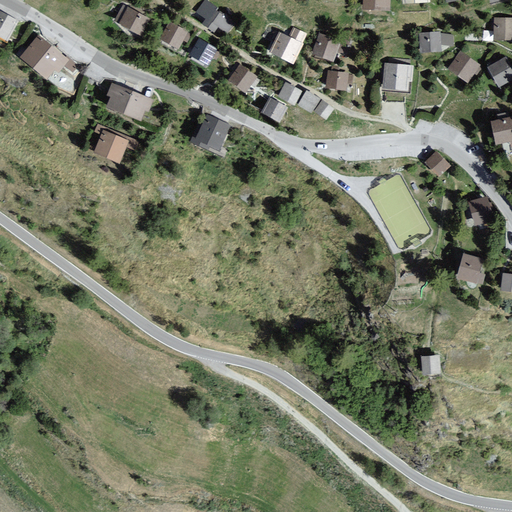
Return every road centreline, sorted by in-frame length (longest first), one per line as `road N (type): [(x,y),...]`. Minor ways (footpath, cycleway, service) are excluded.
road 1 (tertiary): [(0,217),(166,338),(266,367),(420,479),(460,497),(511,505)]
road 2 (residential): [(5,0),(116,68),(291,142),(410,138),(443,145),(511,216)]
road 3 (track): [(195,351),(288,407),(405,511)]
